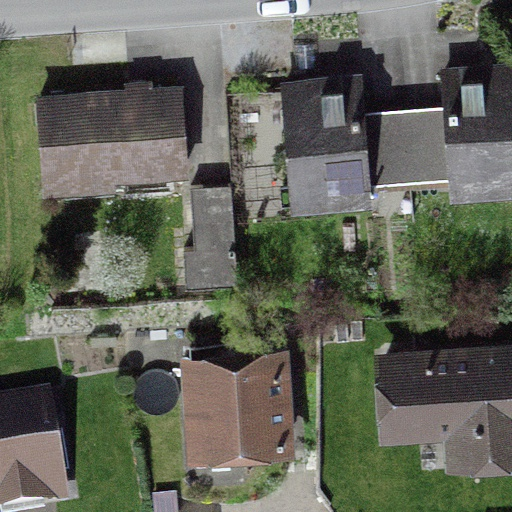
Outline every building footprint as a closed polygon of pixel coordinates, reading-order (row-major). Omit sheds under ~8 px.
[(511,56),(440,63),(443,101),(403,104),(408,176),(449,173),(450,193),(511,188),(511,56)] [(408,176),(403,104),(365,107),(362,70),(281,76),(291,206),(371,199),(369,179),(408,176)] [(188,171),(182,80),(153,82),(153,75),(123,77),(124,84),(36,89),(42,191),(115,186),(115,175),(188,171)] [(236,279),(230,180),(188,183),(192,245),(178,246),(180,283),(236,279)] [(449,431),(451,462),(511,457),(511,341),(383,352),(390,436),(449,431)] [(192,451),(288,444),(281,347),(185,353),(192,451)] [(51,386),(0,394),(0,511),(38,511),(45,511),(44,503),(69,500),(51,386)] [(178,511),(177,492),(152,493),(153,511),(178,511)]
